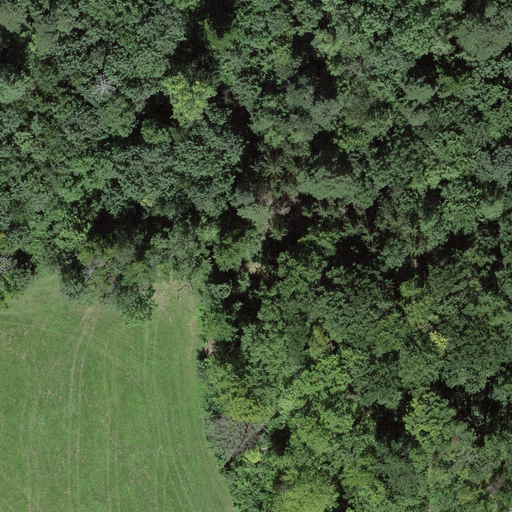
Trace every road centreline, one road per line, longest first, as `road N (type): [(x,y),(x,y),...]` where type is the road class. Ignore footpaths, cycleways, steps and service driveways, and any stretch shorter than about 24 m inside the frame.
road 1 (track): [(460,511),(415,364),(370,302),(253,271),(229,233),(234,181),(285,0)]
road 2 (track): [(511,189),(370,302),(313,374),(221,460)]
road 3 (track): [(239,254),(203,281),(195,302),(221,460)]
